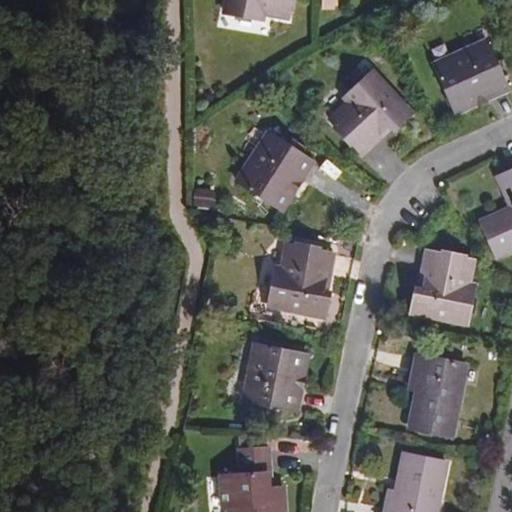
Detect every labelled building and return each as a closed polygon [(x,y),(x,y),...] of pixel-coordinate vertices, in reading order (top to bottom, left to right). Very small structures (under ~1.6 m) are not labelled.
[(227,0),(225,13),(262,20),(263,14),(288,18),(291,0),(227,0)] [(487,41),(434,65),(455,114),(509,89),(504,77),(510,74),(503,59),(497,62),(487,41)] [(411,113),(372,72),(344,98),(348,102),(330,119),(361,152),(379,135),(377,134),(393,119),(398,125),(411,113)] [(269,133),(237,182),(281,211),(313,162),(302,154),(306,148),(292,139),(288,145),(269,133)] [(511,251),(511,170),(497,177),(511,207),(480,221),(497,258),(511,251)] [(268,307),(325,318),(328,301),(320,299),(324,279),(327,280),(331,255),(287,247),(282,270),(276,269),(268,307)] [(411,312),(467,324),(475,286),(469,285),(474,261),(429,252),(425,276),(427,277),(423,297),(414,295),(411,312)] [(296,412),(308,355),(256,344),(244,402),(266,406),(265,413),(281,417),(282,410),(296,412)] [(411,429),(450,436),(465,364),(416,354),(410,380),(420,382),(411,429)] [(229,509),(229,511),(283,511),(282,487),(267,488),(266,473),(271,473),(269,448),(239,449),(241,474),(221,475),(224,509),(229,509)] [(436,511),(446,462),(407,454),(397,501),(388,499),(385,511),(436,511)]
